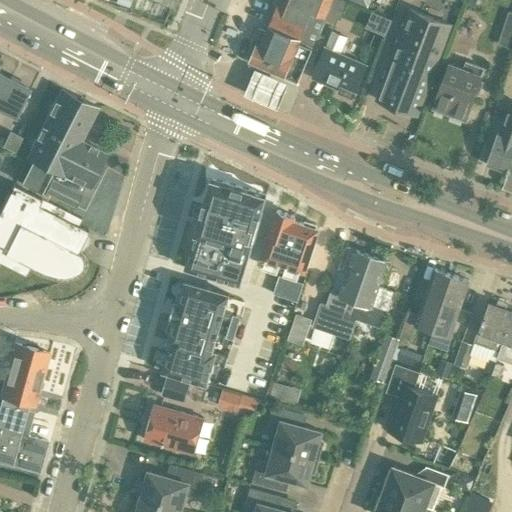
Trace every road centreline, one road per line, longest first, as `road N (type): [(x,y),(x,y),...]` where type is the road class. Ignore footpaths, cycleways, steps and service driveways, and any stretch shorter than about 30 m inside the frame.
road 1 (primary): [(511,238),(392,198),(171,99)]
road 2 (unclassified): [(116,312),(171,99)]
road 3 (unclassified): [(61,511),(116,312)]
road 4 (primary): [(171,99),(0,10)]
